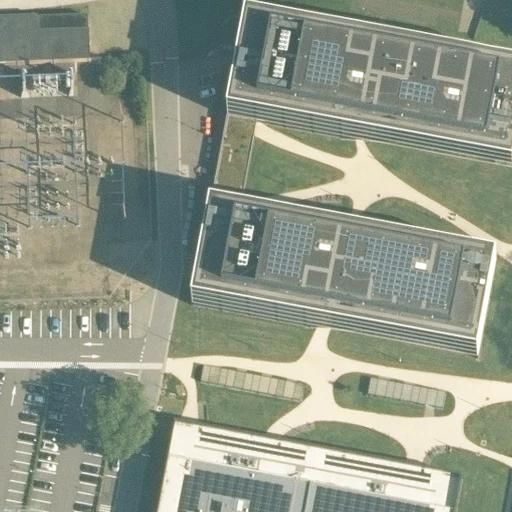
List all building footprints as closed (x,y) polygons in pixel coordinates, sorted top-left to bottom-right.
[(0,66),(90,63),(89,33),(88,32),(88,18),(37,20),(37,19),(0,20),(0,66)] [(333,39),(247,22),(243,40),(228,120),(344,142),(347,127),(375,136),(401,144),(400,145),(511,165),(511,79),(462,70),(416,62),(360,59),(362,44),(333,39)] [(327,232),(211,211),(193,308),(309,330),(311,315),(365,332),(365,333),(480,355),(495,272),(381,250),(381,251),(342,248),(324,247),(327,232)] [(443,407),(445,395),(373,384),(371,396),(443,407)] [(159,511),(307,511),(320,445),(280,438),(189,421),(176,418),(159,511)] [(456,511),(464,472),(414,463),(320,445),(307,511),(456,511)]
